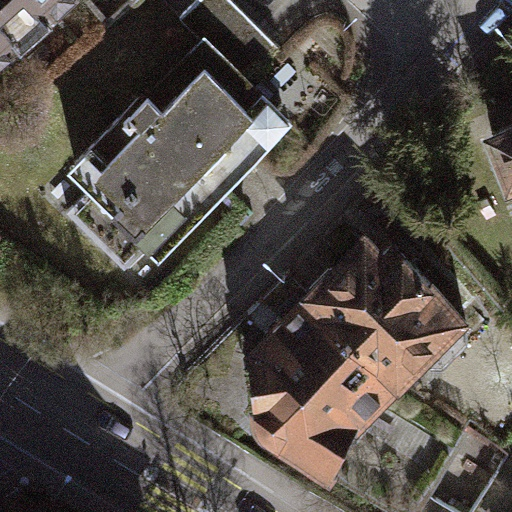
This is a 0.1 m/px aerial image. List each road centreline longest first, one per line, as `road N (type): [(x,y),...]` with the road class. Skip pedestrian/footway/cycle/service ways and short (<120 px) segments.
road 1 (residential): [(40,412),(209,299),(433,60),(469,0)]
road 2 (secondary): [(40,412),(202,511)]
